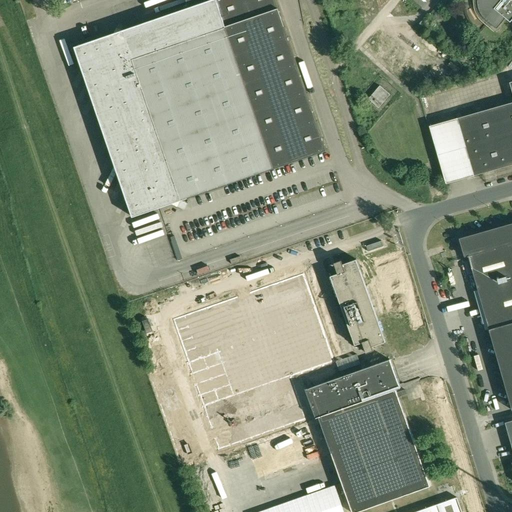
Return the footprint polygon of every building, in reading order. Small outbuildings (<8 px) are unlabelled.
[(182,200),(327,150),(275,0),(186,0),(189,8),(123,31),(117,28),(113,34),(93,41),(91,37),(69,45),(75,60),(79,59),(133,216),(172,203),(184,209),(186,206),(184,202),(182,200)] [(511,0),(477,0),(478,5),(478,9),(480,13),(482,16),(485,19),(497,29),(506,19),(510,23),(511,20),(511,0)] [(511,81),(510,82),(511,88),(511,102),(458,118),(474,176),(511,164),(511,81)] [(391,95),(380,86),(369,99),(379,108),(391,95)] [(168,229),(166,219),(154,222),(153,218),(138,222),(142,236),(168,229)] [(511,223),(459,238),(464,256),(464,257),(468,256),(511,409),(511,223)] [(382,241),(371,245),(373,250),(383,246),(382,241)] [(240,256),(230,259),(232,264),(242,261),(240,256)] [(331,276),(355,345),(363,342),(367,353),(374,351),(372,347),(386,342),(356,260),(343,265),(341,261),(334,263),(338,273),(331,276)] [(219,449),(306,419),(290,376),(334,361),(303,274),(173,320),(219,449)] [(145,321),(160,316),(158,311),(143,315),(145,321)] [(401,342),(413,339),(408,322),(397,325),(401,342)] [(390,360),(305,390),(315,419),(319,417),(352,511),(357,511),(430,486),(396,389),(400,388),(390,360)] [(305,484),(332,475),(328,461),(300,470),(305,484)] [(251,482),(233,488),(238,501),(255,496),(251,482)] [(300,494),(305,511),(346,500),(341,482),(300,494)] [(461,511),(457,497),(415,511),(461,511)]
